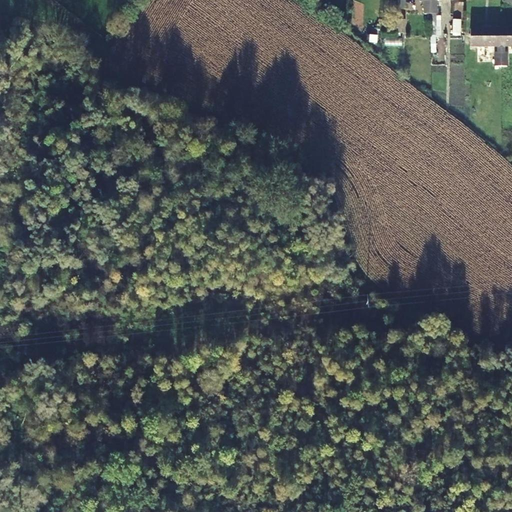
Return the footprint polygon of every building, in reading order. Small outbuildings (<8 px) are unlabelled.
[(429,15),(428,0),(418,0),(418,3),(423,3),(423,17),(429,16),(429,15)] [(429,16),(429,32),(439,31),(439,18),(435,18),(435,3),(437,2),(437,0),(428,0),(429,15),(429,16)] [(402,22),(394,22),(394,35),(403,35),(402,22)] [(500,30),(469,29),(469,48),(499,48),(500,30)] [(511,48),(511,29),(500,30),(499,48),(511,48)]
